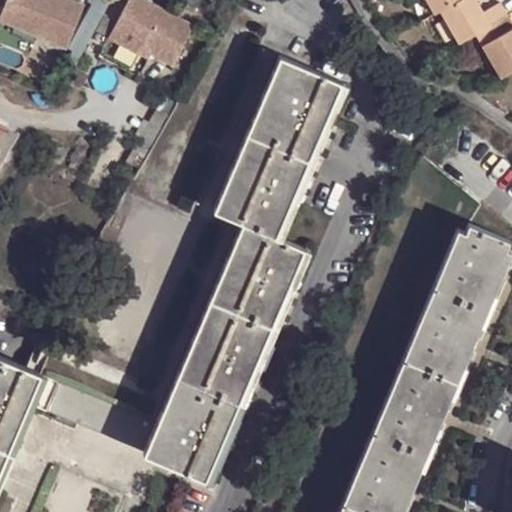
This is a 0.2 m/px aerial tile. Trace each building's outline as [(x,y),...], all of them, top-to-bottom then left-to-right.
[(83,6),(67,0),(7,0),(0,20),(0,24),(66,49),(83,6)] [(78,65),(114,0),(97,0),(66,58),(78,65)] [(151,0),(132,0),(112,35),(143,53),(146,48),(154,52),(176,65),(198,26),(151,0)] [(422,0),(430,13),(436,10),(453,0),(422,0)] [(453,0),(436,10),(455,43),(475,32),(501,17),(505,16),(497,3),(480,12),(474,0),(453,0)] [(501,17),(475,32),(500,76),(511,68),(511,25),(507,28),(501,17)] [(146,48),(143,53),(151,57),(154,52),(146,48)] [(341,82),(280,54),(215,209),(243,221),(275,235),(341,82)] [(350,85),(341,82),(275,235),(282,238),(350,85)] [(159,137),(163,129),(150,122),(127,163),(139,169),(140,167),(159,137)] [(0,162),(17,133),(0,123),(0,162)] [(275,235),(243,221),(156,423),(144,449),(205,478),(304,247),(282,238),(275,235)] [(465,230),(456,226),(336,511),(400,511),(427,450),(457,377),(487,303),(511,249),(506,246),(508,238),(469,222),(465,230)] [(311,250),(304,247),(205,478),(212,481),(311,250)] [(0,432),(32,370),(0,355),(0,432)] [(0,467),(41,373),(32,370),(0,432),(0,467)] [(47,376),(41,373),(0,467),(0,485),(35,404),(47,376)] [(156,423),(47,376),(35,404),(144,449),(156,423)]
